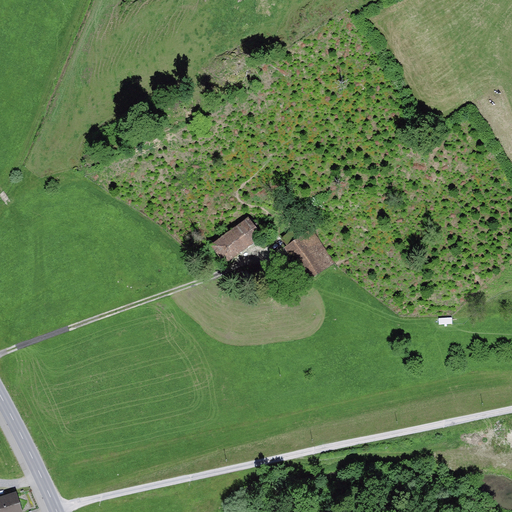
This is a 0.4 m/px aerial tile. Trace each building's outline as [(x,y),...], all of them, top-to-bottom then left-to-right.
[(248,216),(228,231),(242,251),(262,236),(248,216)] [(281,237),(287,246),(298,238),(292,229),(281,237)] [(287,246),(285,247),(308,281),(335,262),(312,229),(298,238),(287,246)] [(228,231),(211,244),(225,263),(242,251),(228,231)] [(0,511),(22,511),(15,491),(0,496),(0,511)]
